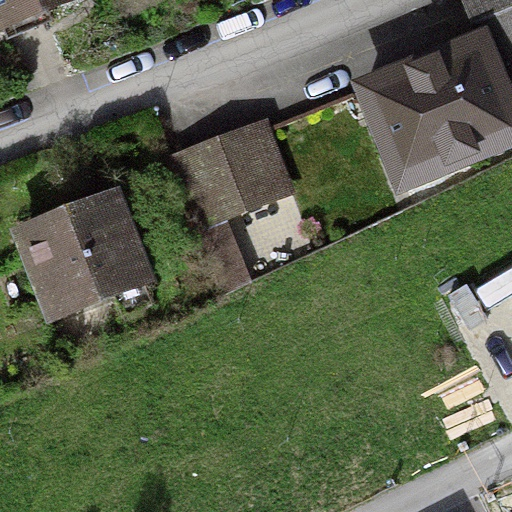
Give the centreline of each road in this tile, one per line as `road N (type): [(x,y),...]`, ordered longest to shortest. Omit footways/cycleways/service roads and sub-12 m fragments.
road 1 (residential): [(0,138),(364,0)]
road 2 (residential): [(511,455),(403,511)]
